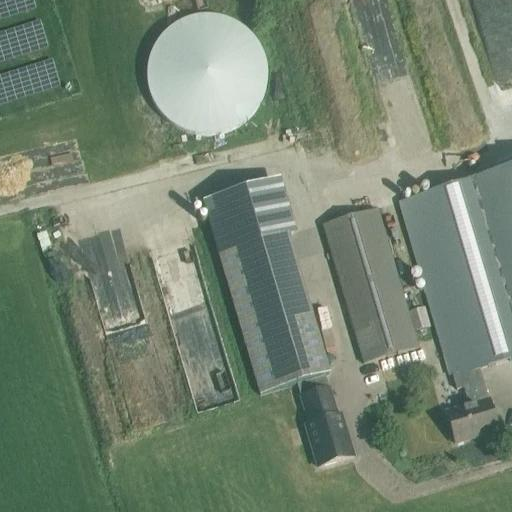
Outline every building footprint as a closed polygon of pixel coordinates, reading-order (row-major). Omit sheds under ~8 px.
[(146,72),(146,78),(146,83),(147,88),(148,93),(150,98),(152,103),(154,108),(157,112),(160,116),(164,120),(167,124),(172,127),(176,130),(181,132),(185,134),(190,136),(196,137),(201,138),(206,138),(211,138),(217,137),(222,136),(227,134),(232,132),(236,130),(241,127),(245,124),(249,120),(252,116),(255,112),(258,108),(261,103),(263,98),(264,93),(265,88),(266,83),(266,78),(266,72),(265,67),(264,62),(263,57),(261,52),(258,47),(255,43),(252,39),(249,35),(245,31),(241,28),(236,25),(232,23),(227,21),(222,19),(217,18),(211,18),(206,17),(201,18),(196,18),(191,19),(185,21),(181,23),(176,25),(172,28),(167,31),(164,35),(160,39),(157,43),(154,47),(152,52),(150,57),(148,62),(147,67),(146,72)] [(361,148),(369,144),(361,124),(352,128),(361,148)] [(478,371),(511,360),(511,170),(401,204),(456,391),(463,389),(468,407),(446,414),(455,445),(497,433),(488,402),(478,371)] [(271,182),(202,203),(261,397),(330,376),(271,182)] [(377,211),(323,227),(364,365),(418,349),(377,211)] [(39,264),(62,258),(58,244),(35,250),(39,264)] [(181,361),(218,348),(203,301),(165,314),(181,361)] [(307,427),(319,469),(354,459),(341,417),(335,419),(331,405),(333,405),(329,391),(302,399),(306,413),(308,412),(312,426),(307,427)]
